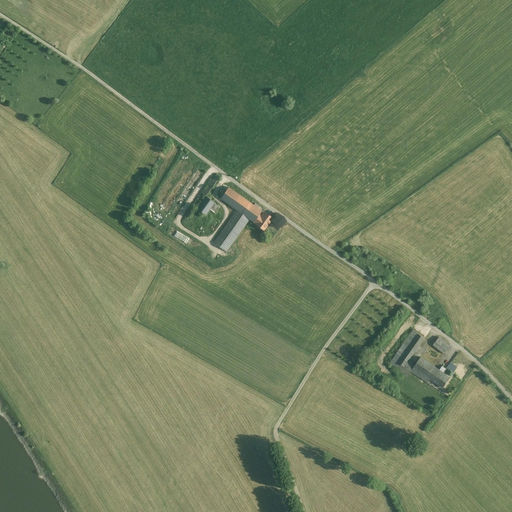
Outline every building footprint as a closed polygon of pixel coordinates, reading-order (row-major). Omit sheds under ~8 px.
[(221,177),(217,174),(203,193),(207,196),(221,177)] [(251,221),(256,225),(265,213),(228,187),(220,199),(236,210),(213,242),(226,251),(249,219),(251,221)] [(219,206),(206,197),(198,210),(207,216),(211,210),(215,212),(219,206)] [(265,213),(256,225),(263,230),(272,218),(265,213)] [(411,372),(415,365),(409,360),(414,353),(425,338),(413,330),(389,364),(407,377),(411,372)] [(450,346),(439,337),(433,346),(444,354),(450,346)] [(411,372),(428,383),(430,380),(432,381),(440,370),(421,357),(415,365),(411,372)] [(451,362),(447,368),(453,373),(457,367),(451,362)] [(440,370),(432,381),(443,388),(450,377),(443,373),(440,370)]
